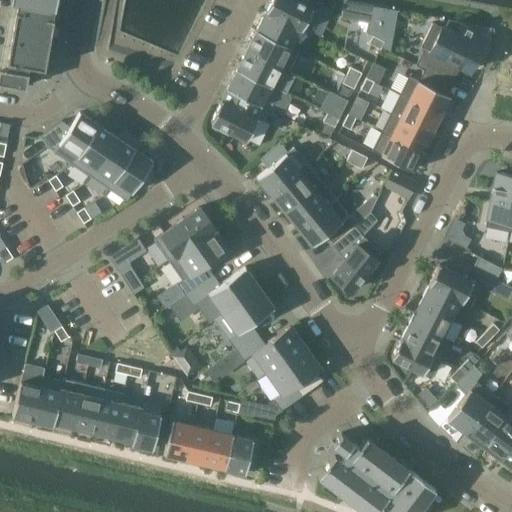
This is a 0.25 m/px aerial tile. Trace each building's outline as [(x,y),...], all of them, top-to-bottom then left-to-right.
[(17,0),(5,68),(0,67),(0,81),(25,86),(26,80),(35,82),(37,68),(44,69),(53,19),(52,19),(54,9),(55,10),(56,0),(17,0)] [(271,0),(266,11),(302,29),(301,30),(310,34),(321,12),(308,5),(310,2),(306,0),(271,0)] [(372,5),(360,3),(357,20),(369,23),(372,5)] [(369,23),(367,33),(373,36),(384,41),(381,47),(390,51),(397,10),(372,5),(369,23)] [(301,30),(302,29),(266,11),(256,30),(299,51),(299,50),(290,46),(299,29),(301,30)] [(460,25),(455,34),(433,22),(421,46),(424,48),(416,65),(424,70),(448,81),(456,64),(470,71),(472,67),(476,69),(484,52),(480,50),(486,38),(460,25)] [(246,49),(289,70),(299,51),(256,30),(246,49)] [(373,36),(369,44),(380,49),(381,47),(384,41),(373,36)] [(280,90),(280,89),(271,85),(280,67),(289,71),(289,70),(246,49),(237,69),(280,90)] [(380,66),(374,63),(367,78),(373,80),(380,66)] [(346,75),(358,81),(362,73),(350,67),(346,75)] [(280,90),(237,69),(227,88),(270,109),(280,90)] [(409,76),(401,93),(441,113),(449,96),(442,92),(448,81),(424,70),(419,81),(409,76)] [(342,83),(354,89),(358,81),(346,75),(342,83)] [(374,82),(366,78),(360,89),(368,93),(374,82)] [(229,131),(247,140),(258,118),(255,117),(261,106),(269,110),(270,109),(227,88),(210,122),(214,123),(212,127),(228,135),(229,131)] [(441,113),(401,93),(391,112),(431,132),(437,120),(441,113)] [(327,113),(338,119),(342,111),(331,105),(327,113)] [(351,107),(348,114),(356,118),(360,120),(363,113),(351,107)] [(53,152),(72,164),(98,125),(79,112),(70,126),(62,121),(41,136),(48,146),(54,150),(53,152)] [(381,131),(422,151),(431,132),(391,112),(384,125),(381,131)] [(338,119),(327,113),(323,121),(335,127),(338,119)] [(350,129),(356,118),(348,114),(342,125),(350,129)] [(0,131),(0,135),(8,137),(10,124),(2,122),(0,131)] [(90,176),(116,137),(98,125),(72,164),(90,176)] [(381,131),(372,150),(412,170),(422,151),(381,131)] [(116,137),(90,176),(108,188),(134,149),(116,137)] [(257,177),(271,194),(300,170),(286,153),(288,152),(280,142),(261,158),(268,167),(257,177)] [(153,161),(134,149),(108,188),(126,201),(140,180),(143,182),(153,168),(150,166),(153,161)] [(353,165),(359,153),(351,149),(346,161),(353,165)] [(367,157),(359,153),(353,165),(361,169),(367,157)] [(271,194),(284,211),(314,187),(300,170),(271,194)] [(510,231),(511,219),(511,175),(496,172),(485,226),(510,231)] [(56,175),(48,180),(55,191),(63,186),(56,175)] [(327,203),(314,187),(284,211),(298,227),(327,203)] [(73,190),(65,195),(72,206),(80,201),(73,190)] [(373,195),(363,203),(370,212),(377,197),(373,195)] [(349,215),(334,197),(327,203),(298,227),(312,245),(324,235),(332,245),(355,226),(359,223),(351,213),(349,215)] [(84,207),(76,212),(83,223),(91,218),(84,207)] [(168,260),(213,228),(214,228),(199,207),(153,239),(168,260)] [(455,218),(449,227),(444,237),(455,243),(466,248),(471,238),(465,236),(462,229),(465,223),(455,218)] [(382,251),(363,236),(355,226),(332,245),(344,260),(332,275),(351,290),(355,285),(358,288),(369,274),(365,272),(382,251)] [(184,293),(211,274),(204,264),(227,248),(213,228),(168,260),(182,279),(176,283),(176,282),(157,295),(165,307),(184,293)] [(0,253),(6,262),(13,257),(6,246),(0,250),(0,253)] [(479,256),(473,268),(497,280),(502,268),(479,256)] [(439,264),(429,284),(471,306),(481,286),(491,291),(497,280),(473,268),(468,279),(439,264)] [(120,273),(133,293),(144,286),(131,266),(120,273)] [(259,287),(245,266),(219,285),(211,274),(184,293),(192,304),(196,301),(210,321),(222,313),(259,287)] [(471,306),(429,284),(419,302),(460,323),(469,305),(471,306)] [(235,349),(257,334),(249,324),(274,307),(259,287),(222,313),(237,333),(228,339),(235,349)] [(459,324),(460,323),(419,302),(410,320),(450,341),(451,340),(442,336),(451,319),(459,324)] [(37,311),(41,319),(53,312),(48,304),(37,311)] [(450,341),(410,320),(401,339),(441,359),(450,341)] [(491,338),(499,329),(493,323),(484,332),(491,338)] [(61,341),(69,336),(62,325),(54,330),(61,341)] [(253,353),(268,373),(305,346),(290,326),(264,345),(257,334),(235,349),(243,360),(253,353)] [(491,338),(484,332),(475,341),(482,347),(491,338)] [(432,378),(441,359),(401,339),(391,358),(397,360),(396,363),(407,369),(409,367),(432,378)] [(170,351),(187,375),(200,365),(186,346),(180,351),(177,346),(170,351)] [(305,346),(268,373),(282,393),(273,399),(281,410),(302,395),(294,384),(319,367),(305,346)] [(88,365),(90,356),(78,353),(75,362),(88,365)] [(102,359),(90,356),(88,365),(100,368),(102,359)] [(459,368),(465,374),(474,365),(468,359),(459,368)] [(130,366),(117,363),(115,371),(128,374),(130,366)] [(220,374),(214,365),(206,370),(213,379),(220,374)] [(466,394),(448,419),(466,433),(494,395),(476,381),(482,373),(474,365),(465,374),(456,383),(455,383),(466,394)] [(142,368),(130,366),(128,374),(140,377),(142,368)] [(450,377),(456,383),(465,374),(459,368),(450,377)] [(33,420),(43,376),(42,378),(22,373),(12,415),(33,420)] [(63,378),(62,381),(43,376),(33,420),(53,425),(54,423),(53,422),(64,378),(63,378)] [(73,427),(84,383),(64,378),(53,422),(54,423),(54,422),(73,427)] [(84,383),(73,427),(93,432),(103,388),(84,383)] [(93,432),(113,436),(123,392),(103,388),(93,432)] [(198,402),(200,394),(188,391),(186,400),(198,402)] [(113,436),(132,441),(133,441),(141,406),(122,402),(124,393),(123,392),(113,436)] [(210,405),(212,397),(200,394),(198,402),(210,405)] [(466,433),(484,446),(507,416),(505,414),(511,407),(494,395),(466,433)] [(237,412),(237,413),(250,416),(274,421),(275,414),(281,410),(273,399),(266,404),(241,398),(240,402),(239,403),(237,412)] [(239,403),(227,400),(225,409),(237,412),(239,403)] [(133,441),(132,441),(131,444),(153,449),(161,414),(141,409),(142,407),(141,406),(133,441)] [(484,446),(502,460),(511,446),(511,407),(505,414),(507,416),(484,446)] [(172,419),(164,454),(185,459),(193,424),(172,419)] [(213,429),(193,424),(185,459),(204,463),(213,429)] [(213,429),(204,463),(224,468),(233,433),(213,429)] [(233,433),(224,468),(245,473),(246,468),(246,469),(254,470),(261,440),(233,433)] [(317,476),(364,511),(375,511),(381,504),(392,511),(416,511),(435,488),(367,436),(359,446),(341,433),(334,442),(332,441),(325,450),(333,455),(317,476)] [(511,446),(502,460),(511,466),(511,446)]
